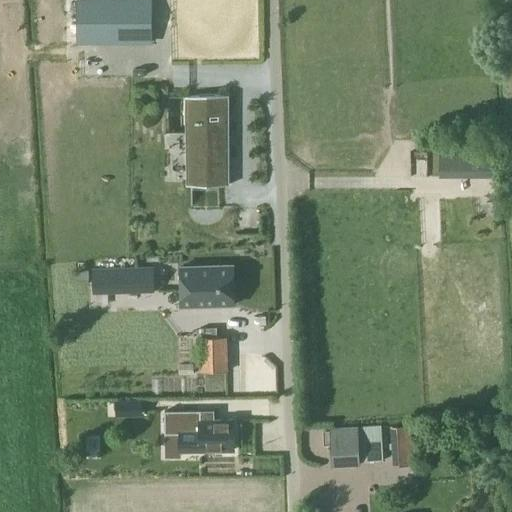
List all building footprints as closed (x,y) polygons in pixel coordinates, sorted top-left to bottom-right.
[(80,0),(80,41),(152,41),(152,0),(80,0)] [(187,95),(187,184),(229,184),(229,95),(187,95)] [(441,151),(441,176),(492,175),(491,150),(441,151)] [(494,242),(492,213),(469,214),(471,243),(494,242)] [(152,267),(92,269),(93,293),(153,291),(152,267)] [(231,268),(182,268),(183,308),(232,307),(231,268)] [(87,270),(77,270),(77,280),(88,279),(87,270)] [(177,314),(177,301),(152,302),(152,314),(177,314)] [(199,371),(225,371),(225,338),(199,338),(199,371)] [(192,364),(179,364),(179,374),(192,374),(192,364)] [(209,400),(210,416),(265,414),(264,398),(209,400)] [(140,401),(116,401),(116,416),(140,415),(140,401)] [(200,410),(166,411),(166,432),(180,432),(180,448),(200,448),(201,451),(234,450),(233,420),(200,421),(200,410)] [(393,464),(410,464),(408,426),(391,427),(393,464)] [(332,465),(358,463),(356,428),(330,429),(332,465)] [(442,469),(443,495),(496,493),(495,467),(442,469)] [(362,511),(362,487),(333,488),(334,511),(362,511)]
